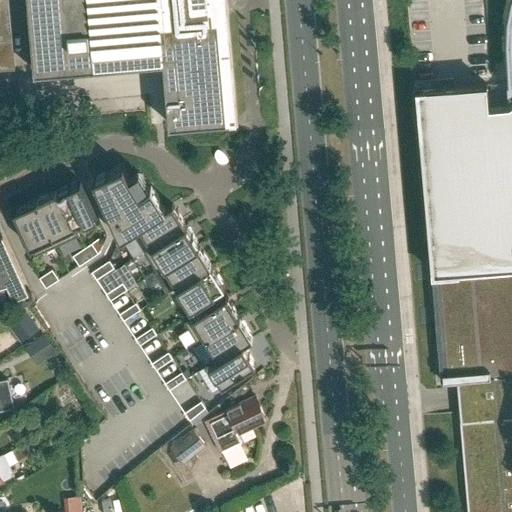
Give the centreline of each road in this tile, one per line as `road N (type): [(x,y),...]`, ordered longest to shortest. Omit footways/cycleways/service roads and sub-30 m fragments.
road 1 (secondary): [(401,511),(354,0)]
road 2 (secondary): [(297,0),(342,511)]
road 3 (residential): [(0,191),(90,151),(153,152),(174,177),(189,180),(243,250),(288,359)]
road 4 (unclassified): [(0,91),(156,84)]
